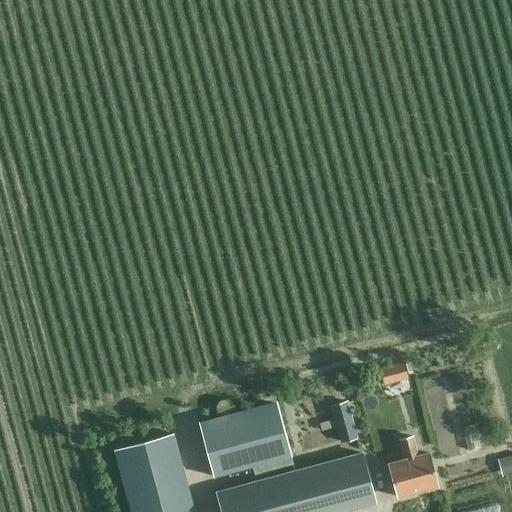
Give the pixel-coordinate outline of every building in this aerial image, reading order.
[(346,401),(331,405),(341,441),(356,437),(346,401)] [(199,425),(213,477),(291,456),(277,404),(199,425)] [(193,511),(172,432),(114,448),(131,511),(193,511)] [(407,458),(388,463),(397,496),(437,486),(428,452),(417,455),(416,451),(405,453),(407,458)] [(339,511),(374,503),(360,452),(217,491),(222,511),(339,511)] [(511,456),(500,460),(504,473),(511,471),(511,456)]
